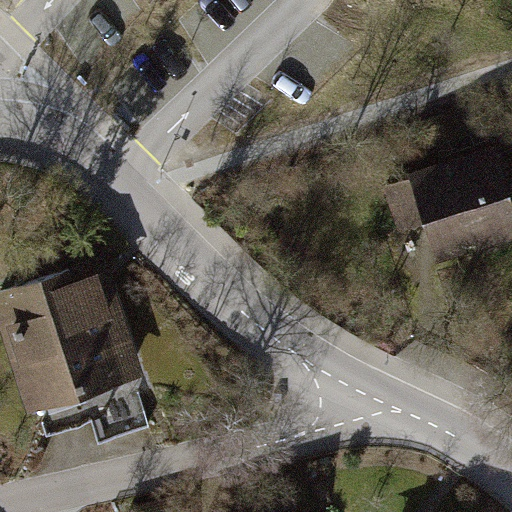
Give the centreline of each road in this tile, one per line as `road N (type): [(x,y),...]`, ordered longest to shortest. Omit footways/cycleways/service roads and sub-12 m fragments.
road 1 (residential): [(384,414),(271,335),(62,136),(0,120)]
road 2 (residential): [(384,414),(0,507)]
road 3 (residential): [(511,476),(384,414)]
